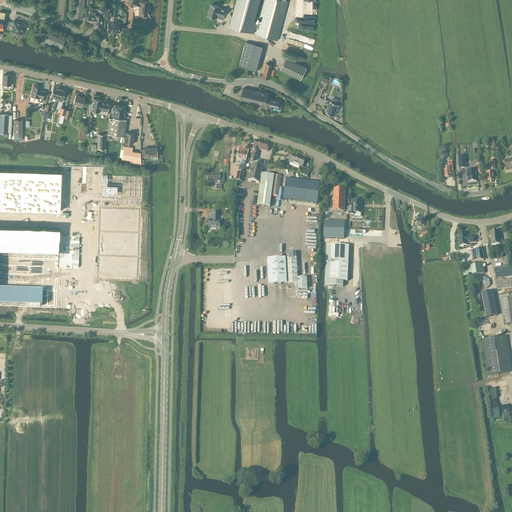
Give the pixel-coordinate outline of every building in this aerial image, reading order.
[(82,19),(84,0),(74,0),(73,18),(82,19)] [(149,10),(149,8),(148,8),(149,3),(140,2),(140,4),(134,2),(134,0),(129,0),(128,5),(133,7),(133,6),(139,8),(139,15),(148,16),(148,11),(149,10)] [(254,33),(256,28),(256,27),(257,23),(253,22),(258,0),(237,0),(230,26),(230,27),(254,33)] [(277,41),(288,2),(281,0),(265,0),(259,23),(257,23),(256,27),(256,28),(257,28),(256,35),(277,41)] [(211,5),(208,16),(217,19),(218,14),(224,16),(226,10),(220,8),(220,7),(211,5)] [(105,17),(105,18),(110,18),(109,21),(108,21),(107,32),(118,33),(120,23),(113,22),(114,16),(110,15),(111,8),(106,8),(105,11),(105,17)] [(102,17),(105,17),(105,11),(103,10),(102,16),(94,15),(95,13),(89,12),(89,16),(88,16),(87,22),(93,23),(93,26),(101,27),(102,17)] [(23,28),(24,24),(13,21),(13,22),(9,21),(7,29),(10,30),(10,32),(14,33),(14,34),(17,34),(21,35),(22,31),(24,28),(23,28)] [(61,48),(64,41),(47,33),(47,35),(43,33),(39,43),(44,45),(46,41),(61,48)] [(263,47),(246,42),(239,66),(256,71),(263,47)] [(307,68),(286,57),(280,70),(301,80),(307,68)] [(267,63),(263,77),(268,79),(272,65),(267,63)] [(3,84),(6,84),(10,85),(11,75),(3,74),(3,84)] [(320,83),(322,84),(325,85),(326,84),(328,79),(322,76),(320,83)] [(41,87),(39,87),(39,86),(38,86),(38,85),(37,85),(36,85),(35,85),(35,86),(33,85),(31,96),(38,97),(38,96),(43,97),(44,91),(40,90),(41,87)] [(54,97),(57,97),(60,86),(56,85),(56,87),(54,86),(51,96),(50,98),(52,99),(54,97)] [(60,86),(57,97),(60,98),(60,101),(62,101),(63,99),(65,89),(63,88),(63,87),(60,86)] [(244,88),(241,100),(265,106),(266,102),(267,99),(268,94),(256,91),(244,88)] [(74,103),(82,105),(85,97),(76,95),(74,103)] [(99,112),(101,101),(101,100),(93,98),(93,99),(91,110),(99,112)] [(330,101),(329,106),(327,105),(326,108),(328,108),(326,112),(334,115),(336,110),(338,111),(339,107),(338,107),(340,101),(333,98),(332,100),(331,100),(331,102),(330,101)] [(267,99),(266,102),(269,103),(269,105),(270,105),(269,106),(267,106),(267,109),(272,110),(272,107),(271,106),(271,105),(274,106),(274,107),(281,109),(282,105),(279,104),(279,101),(270,99),(270,100),(267,99)] [(109,103),(101,101),(99,112),(104,112),(103,114),(107,114),(109,103)] [(9,114),(0,114),(0,119),(0,132),(8,133),(9,114)] [(108,127),(107,133),(122,136),(123,136),(122,142),(126,143),(132,144),(132,142),(133,142),(134,138),(133,138),(134,134),(127,132),(127,133),(124,133),(126,123),(126,120),(122,119),(118,119),(113,118),(112,118),(112,121),(109,121),(108,127)] [(22,126),(19,126),(19,120),(14,119),(14,132),(14,137),(22,137),(22,132),(22,126)] [(75,140),(77,131),(68,129),(67,132),(64,132),(63,134),(67,135),(66,139),(75,140)] [(106,149),(106,135),(98,134),(98,148),(106,149)] [(250,164),(252,164),(255,165),(256,160),(259,150),(258,150),(260,142),(255,140),(253,149),(250,164)] [(258,150),(259,150),(267,152),(269,144),(263,142),(261,141),(260,142),(258,150)] [(124,146),(122,158),(130,160),(130,162),(134,163),(140,164),(140,153),(136,152),(131,151),(132,147),(124,146)] [(145,149),(142,149),(142,156),(145,156),(153,156),(157,156),(157,155),(157,147),(145,148),(145,149)] [(237,159),(242,160),(241,166),(244,167),(246,162),(248,150),(239,148),(237,159)] [(301,171),(300,175),(307,177),(310,170),(302,167),(305,159),(297,156),(296,154),(291,156),(291,158),(289,163),(299,167),(298,170),(301,171)] [(458,157),(459,169),(466,169),(465,156),(458,157)] [(487,173),(485,173),(485,178),(487,178),(487,181),(493,180),(493,173),(492,173),(492,170),(496,170),(495,162),(494,162),(494,161),(494,160),(490,160),(490,161),(490,162),(489,162),(490,168),(490,173),(487,173)] [(450,171),(453,170),(452,162),(448,162),(448,164),(446,165),(446,167),(445,167),(445,168),(445,178),(450,177),(450,171)] [(259,183),(262,166),(263,166),(255,165),(252,164),(248,181),(259,183)] [(467,171),(468,183),(477,182),(476,168),(469,168),(470,171),(467,171)] [(63,170),(0,169),(0,206),(63,207),(63,170)] [(141,174),(95,174),(95,190),(129,190),(129,196),(141,196),(141,174)] [(274,176),(262,174),(257,206),(269,207),(274,176)] [(280,177),(275,176),(272,195),(278,196),(280,177)] [(285,179),(282,199),(317,204),(320,184),(285,179)] [(333,212),(336,212),(344,212),(345,190),(334,189),(333,212)] [(361,213),(361,201),(353,200),(353,204),(349,204),(349,215),(353,215),(353,213),(361,213)] [(102,209),(98,308),(139,309),(140,282),(136,282),(138,211),(102,209)] [(211,220),(208,220),(208,228),(212,228),(212,229),(216,229),(216,228),(219,228),(219,220),(218,220),(219,213),(212,212),(211,220)] [(423,222),(423,219),(416,218),(416,221),(415,220),(414,223),(416,224),(416,226),(422,226),(424,226),(424,222),(423,222)] [(325,221),(324,238),(344,239),(344,228),(345,222),(325,221)] [(63,224),(0,224),(0,297),(63,297),(63,224)] [(500,249),(504,249),(503,241),(499,241),(498,231),(490,232),(491,244),(500,244),(500,249)] [(467,243),(473,243),(473,236),(466,237),(466,234),(458,234),(459,246),(467,245),(467,243)] [(343,287),(343,281),(347,281),(349,246),(327,245),(325,286),(343,287)] [(482,249),(470,251),(472,262),(484,260),(482,249)] [(307,277),(298,278),(296,253),(286,254),(288,284),(298,283),(298,289),(307,289),(307,277)] [(287,284),(286,258),(267,259),(269,285),(287,284)] [(483,264),(467,266),(463,267),(464,276),(468,276),(484,273),(483,264)] [(511,267),(495,270),(496,279),(511,276),(511,267)] [(511,278),(496,281),(498,290),(511,287),(511,278)] [(486,318),(498,316),(493,291),(481,293),(486,318)] [(504,325),(511,323),(511,297),(500,299),(504,325)] [(487,376),(511,372),(511,370),(507,336),(482,339),(487,376)]
